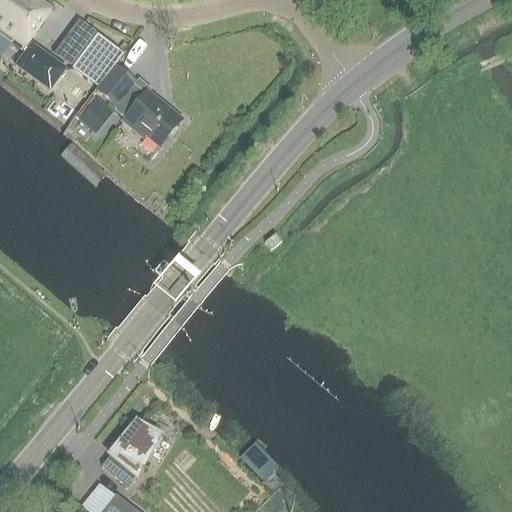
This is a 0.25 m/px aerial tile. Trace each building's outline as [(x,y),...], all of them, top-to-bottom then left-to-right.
[(0,0),(0,37),(23,54),(12,68),(48,93),(64,71),(26,44),(52,8),(41,0),(0,0)] [(97,36),(80,57),(93,67),(84,80),(97,90),(123,55),(97,36)] [(115,69),(96,92),(116,109),(113,112),(124,121),(122,124),(135,134),(138,131),(158,148),(180,122),(146,94),(144,96),(134,87),(135,85),(115,69)] [(95,136),(113,114),(94,99),(76,121),(95,136)] [(72,145),(60,157),(94,188),(106,176),(72,145)] [(274,237),(264,245),(269,252),(280,245),(274,237)] [(101,468),(128,490),(157,438),(135,426),(101,468)] [(255,443),(240,458),(263,481),(278,466),(255,443)] [(134,511),(115,497),(103,511),(134,511)]
